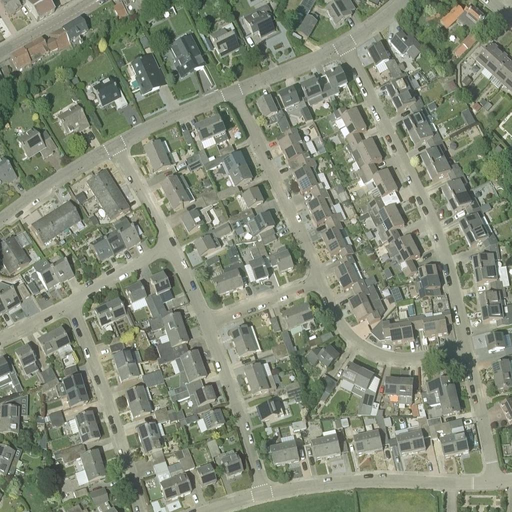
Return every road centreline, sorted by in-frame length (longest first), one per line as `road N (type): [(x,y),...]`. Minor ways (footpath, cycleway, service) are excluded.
road 1 (residential): [(467,348),(426,206),(343,45)]
road 2 (residential): [(263,494),(354,481),(496,482)]
road 3 (residential): [(140,511),(71,304)]
road 4 (residential): [(320,281),(231,92)]
road 5 (residential): [(467,348),(418,359),(377,354),(338,323),(320,281)]
road 6 (residential): [(263,494),(205,322)]
road 7 (residential): [(496,482),(467,348)]
road 8 (residential): [(0,220),(114,144)]
road 9 (residential): [(114,144),(231,92)]
road 10 (residential): [(205,322),(320,281)]
road 11 (residential): [(231,92),(343,45)]
